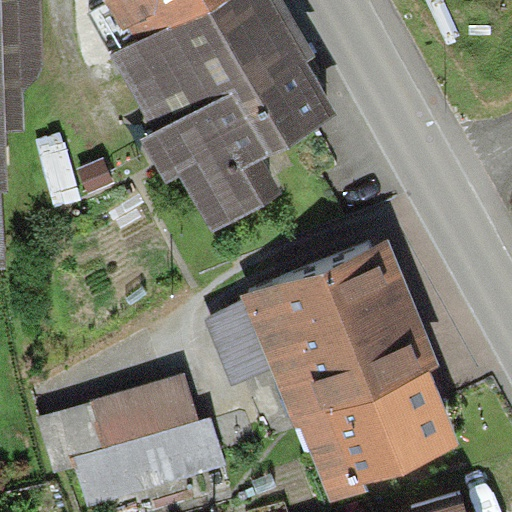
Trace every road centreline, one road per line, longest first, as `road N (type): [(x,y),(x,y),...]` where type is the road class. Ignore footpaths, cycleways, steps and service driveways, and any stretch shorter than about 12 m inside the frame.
road 1 (secondary): [(334,0),(435,183)]
road 2 (secondary): [(435,183),(511,320)]
